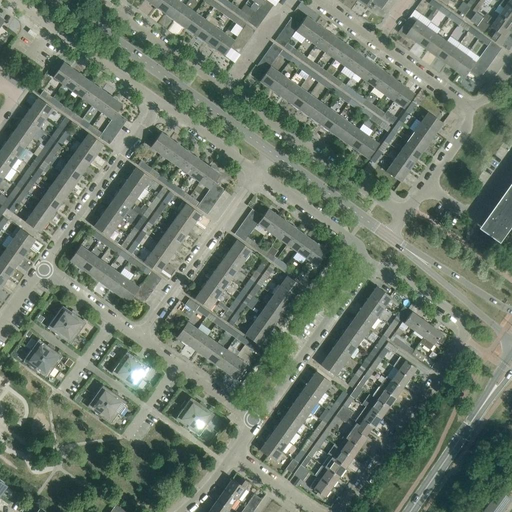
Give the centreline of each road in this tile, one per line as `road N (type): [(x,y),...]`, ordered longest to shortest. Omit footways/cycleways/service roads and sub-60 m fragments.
road 1 (residential): [(341,511),(466,339),(459,317),(369,264)]
road 2 (unclassified): [(268,152),(60,0)]
road 3 (residential): [(406,212),(226,85)]
road 4 (residential): [(139,340),(256,170)]
road 5 (residential): [(158,100),(43,268)]
road 6 (residential): [(254,424),(369,264)]
road 7 (secondary): [(408,511),(511,361)]
road 8 (residential): [(226,85),(105,0)]
road 9 (residential): [(369,264),(256,170)]
road 10 (unclassified): [(387,236),(268,152)]
road 11 (residential): [(158,100),(51,24)]
road 12 (unclassified): [(414,254),(511,338)]
road 13 (residential): [(256,170),(158,100)]
